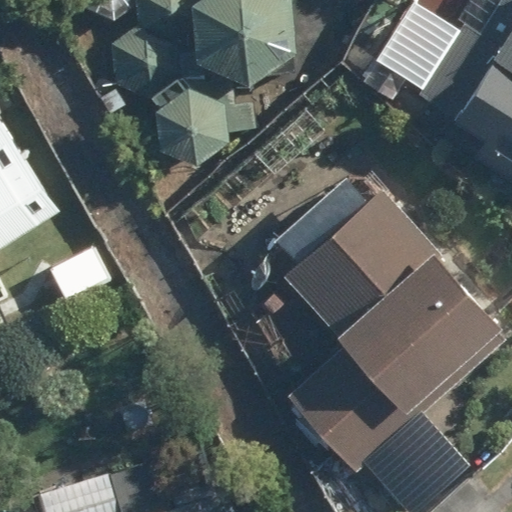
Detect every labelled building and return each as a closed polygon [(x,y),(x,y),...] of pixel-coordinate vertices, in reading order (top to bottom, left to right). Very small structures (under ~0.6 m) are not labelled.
[(104,0),(113,13),(134,0),(146,0),(155,14),(125,33),(125,68),(133,82),(175,96),(175,140),(218,154),(248,131),(249,83),(237,69),(239,54),(272,71),(318,39),(315,0),(104,0)] [(511,3),(497,29),(478,17),(434,92),(499,130),(486,152),(511,167),(511,3)] [(80,196),(0,78),(0,247),(6,247),(80,196)] [(361,330),(301,392),(373,462),(435,403),(430,396),(511,319),(511,284),(462,231),(456,236),(400,177),(390,188),(363,162),(293,234),(314,254),(299,269),(361,330)] [(36,511),(248,511),(238,480),(192,494),(176,440),(68,470),(79,511),(61,511),(60,505),(36,511)]
